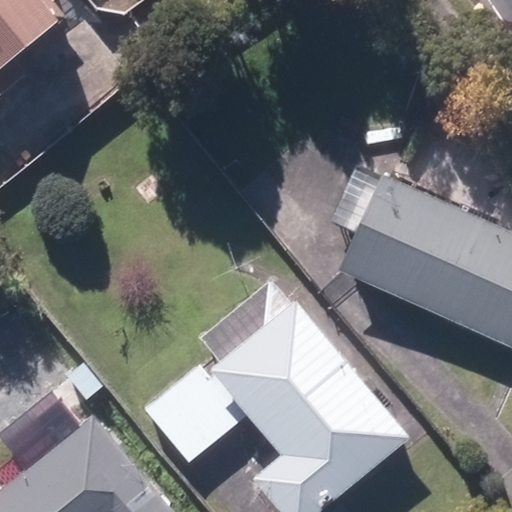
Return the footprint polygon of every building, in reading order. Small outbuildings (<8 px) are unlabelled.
[(76,11),(67,0),(0,0),(0,103),(38,72),(24,55),(76,11)] [(511,219),(397,165),(371,153),(340,219),(366,232),(350,265),(511,340),(511,219)] [(232,353),(219,362),(257,408),(292,450),(264,474),(295,511),(325,511),(423,432),(289,270),(214,331),(232,353)] [(195,459),(257,408),(222,366),(216,371),(207,361),(151,406),(195,459)] [(1,428),(30,465),(91,417),(62,380),(1,428)] [(186,511),(104,407),(91,417),(30,465),(0,489),(0,511),(186,511)]
